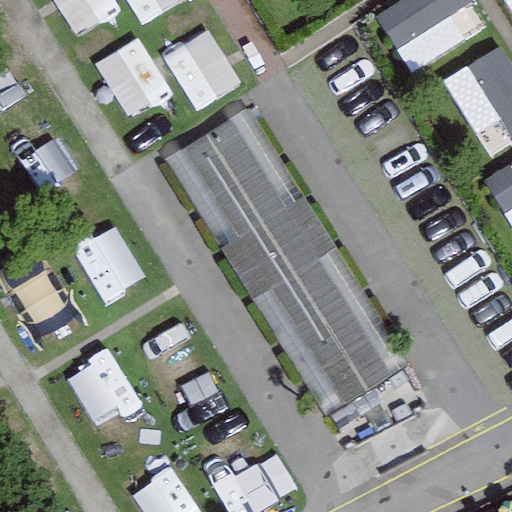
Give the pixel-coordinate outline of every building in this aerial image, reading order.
[(120,0),(60,0),(82,38),(128,13),(120,0)] [(135,0),(148,23),(189,0),(135,0)] [(413,0),(389,16),(426,72),(497,26),(480,0),(413,0)] [(204,111),(250,84),(218,30),(173,56),(204,111)] [(105,60),(134,119),(179,96),(149,37),(105,60)] [(511,50),(453,78),(479,135),(511,120),(511,121),(511,50)] [(247,110),(163,160),(326,419),(405,369),(247,110)] [(511,213),(511,168),(492,181),(511,213)] [(68,266),(32,288),(57,328),(93,306),(68,266)]
